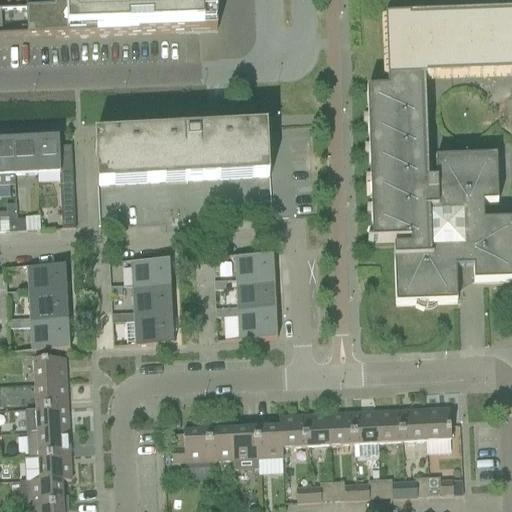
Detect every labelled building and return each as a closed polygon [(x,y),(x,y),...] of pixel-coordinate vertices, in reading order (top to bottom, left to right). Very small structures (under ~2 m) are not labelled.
[(0,0),(0,42),(54,41),(177,36),(184,36),(199,35),(214,35),(216,33),(215,0),(207,0),(0,0)] [(362,122),(362,124),(362,125),(367,125),(367,144),(367,145),(366,146),(365,147),(365,148),(364,149),(364,150),(364,151),(363,153),(363,154),(363,155),(368,155),(369,174),(368,175),(367,176),(366,177),(366,178),(365,179),(365,180),(365,181),(365,183),(364,184),(365,185),(369,185),(370,204),(369,204),(368,206),(367,207),(367,208),(366,209),(366,210),(366,211),(366,213),(366,214),(366,215),(370,215),(371,234),(370,234),(369,236),(368,237),(368,238),(367,239),(367,240),(367,241),(367,242),(367,244),(367,245),(410,244),(410,250),(393,251),(395,308),(415,308),(416,308),(417,309),(418,310),(419,310),(420,311),(421,311),(422,311),(424,312),(425,312),(427,312),(428,311),(429,311),(430,311),(431,311),(433,310),(434,309),(435,309),(436,308),(436,307),(456,306),(456,297),(455,284),(473,284),(482,283),(482,286),(511,284),(511,223),(482,224),(482,207),(497,206),(495,160),(476,160),(475,160),(473,159),(472,158),(471,158),(470,157),(469,157),(467,156),(466,156),(465,156),(463,156),(462,157),(461,157),(459,157),(458,158),(457,159),(456,159),(455,160),(454,161),(434,162),(434,168),(424,168),(421,82),(425,82),(425,81),(511,77),(511,18),(507,19),(507,22),(479,23),(479,20),(476,20),(477,23),(449,24),(449,21),(446,21),(447,24),(419,25),(419,22),(417,22),(417,26),(410,26),(409,21),(384,22),(384,23),(387,23),(388,38),(385,39),(385,40),(388,40),(388,52),(385,52),(385,53),(388,53),(389,65),(386,65),(386,66),(389,66),(389,82),(386,82),(387,93),(366,94),(366,114),(366,115),(365,116),(364,117),(363,118),(363,120),(363,121),(362,122)] [(94,139),(96,189),(164,185),(164,180),(185,179),(186,185),(186,184),(268,180),(266,130),(236,132),(236,133),(181,136),(181,135),(150,136),(150,137),(124,139),(124,138),(94,139)] [(58,141),(35,143),(36,176),(59,175),(60,188),(73,187),(71,149),(58,149),(58,141)] [(35,143),(12,144),(13,177),(36,176),(35,143)] [(12,144),(0,144),(0,188),(14,188),(13,177),(12,144)] [(73,187),(60,188),(62,233),(75,232),(74,219),(73,187)] [(19,235),(18,222),(7,222),(7,235),(19,235)] [(272,258),(234,260),(235,284),(236,288),(274,286),(273,282),(272,258)] [(168,263),(130,265),(132,293),(170,291),(168,263)] [(65,268),(27,270),(28,299),(66,297),(65,268)] [(213,285),(213,294),(224,293),(224,284),(213,285)] [(274,286),(236,288),(237,311),(237,316),(275,314),(275,309),(274,286)] [(109,290),(109,299),(121,298),(120,289),(109,290)] [(132,293),(133,317),(133,321),(171,319),(170,291),(132,293)] [(5,295),(6,304),(17,304),(16,295),(5,295)] [(28,299),(29,322),(29,326),(67,324),(66,297),(28,299)] [(226,311),(214,312),(215,321),(226,321),(226,311)] [(237,311),(226,311),(226,321),(237,320),(237,316),(237,311)] [(275,314),(237,316),(237,320),(238,344),(276,342),(275,314)] [(122,317),(110,317),(111,326),(122,326),(122,317)] [(133,317),(122,317),(122,326),(125,326),(134,325),(133,321),(133,317)] [(134,325),(125,326),(126,350),(135,349),(173,347),(171,319),(133,321),(134,325)] [(29,322),(18,323),(18,332),(30,331),(29,326),(29,322)] [(18,323),(7,323),(7,332),(18,332),(18,323)] [(67,324),(29,326),(30,331),(31,355),(69,353),(67,324)] [(33,364),(34,389),(66,387),(64,362),(33,364)] [(34,389),(35,413),(67,411),(66,387),(34,389)] [(35,413),(24,413),(26,437),(68,435),(67,411),(35,413)] [(448,412),(424,413),(425,445),(450,443),(448,412)] [(424,413),(400,414),(401,446),(425,445),(424,413)] [(400,414),(376,416),(377,447),(401,446),(400,414)] [(376,416),(351,417),(353,448),(377,447),(376,416)] [(351,417),(327,418),(329,449),(353,448),(351,417)] [(327,418),(303,419),(305,451),(329,449),(327,418)] [(278,420),(278,430),(280,430),(281,461),(282,461),(282,452),(305,451),(303,419),(278,420)] [(278,430),(255,431),(257,462),(281,461),(280,430),(278,430)] [(255,431),(231,432),(233,464),(233,473),(257,472),(257,462),(255,431)] [(231,432),(207,434),(209,465),(233,464),(231,432)] [(209,465),(207,434),(183,435),(183,438),(171,439),(172,467),(209,465)] [(68,435),(26,437),(27,461),(69,459),(68,435)] [(27,461),(23,462),(24,485),(38,484),(38,485),(61,484),(71,483),(69,459),(27,461)] [(38,485),(19,486),(20,510),(31,509),(63,508),(61,484),(38,485)] [(439,485),(440,500),(452,500),(451,485),(439,485)] [(404,502),(403,487),(391,488),(392,503),(404,502)] [(415,487),(403,487),(404,502),(416,501),(415,487)] [(367,489),(355,490),(356,505),(368,504),(367,489)] [(356,505),(355,490),(343,490),(344,505),(356,505)] [(307,507),(307,492),(295,493),(296,508),(307,507)] [(319,492),(307,492),(307,507),(319,506),(319,492)]
